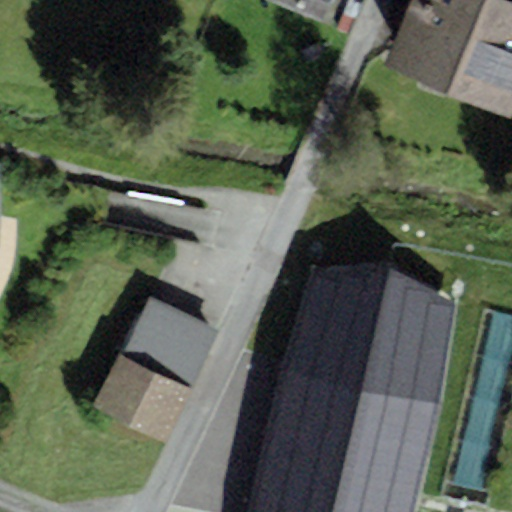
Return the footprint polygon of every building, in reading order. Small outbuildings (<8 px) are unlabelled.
[(329,0),(262,0),(321,23),(329,0)] [(511,0),(410,0),(382,66),(510,119),(511,115),(511,0)] [(440,298),(396,262),(366,265),(335,268),(298,347),(246,511),(401,511),(431,390),(440,298)] [(219,331),(149,298),(121,356),(191,389),(219,331)] [(191,389),(121,356),(117,353),(91,408),(165,443),(191,389)]
